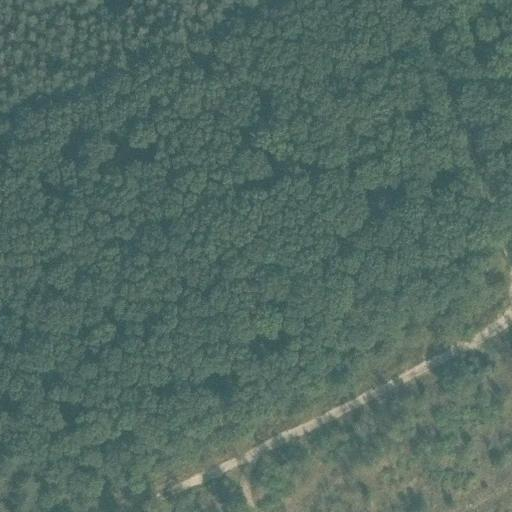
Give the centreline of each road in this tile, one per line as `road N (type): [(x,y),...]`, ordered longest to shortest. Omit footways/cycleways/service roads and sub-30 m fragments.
road 1 (track): [(400,0),(511,295)]
road 2 (track): [(511,315),(252,453)]
road 3 (track): [(252,453),(145,511)]
